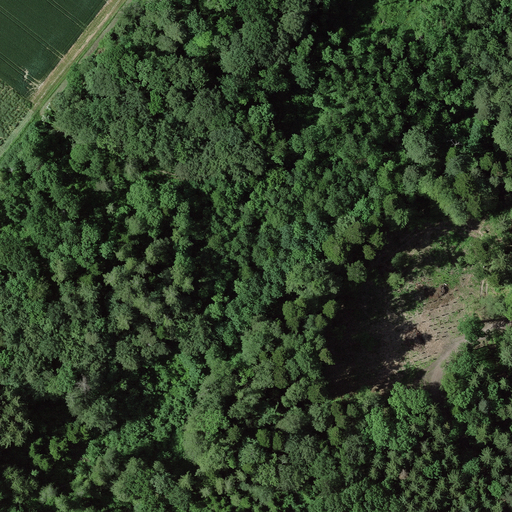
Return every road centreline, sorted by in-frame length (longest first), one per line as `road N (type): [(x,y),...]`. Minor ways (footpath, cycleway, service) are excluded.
road 1 (track): [(511,126),(480,119),(397,154),(214,178),(187,177),(29,122)]
road 2 (track): [(509,511),(434,388),(459,348),(511,319)]
road 3 (track): [(249,0),(185,82),(141,162)]
